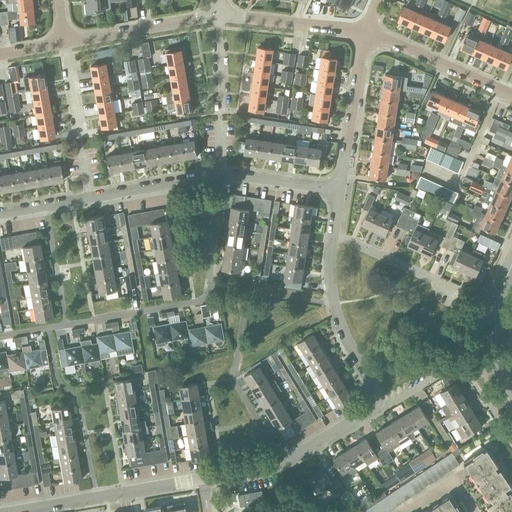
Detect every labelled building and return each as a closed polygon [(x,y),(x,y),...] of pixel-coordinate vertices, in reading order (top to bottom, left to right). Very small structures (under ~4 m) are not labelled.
[(12,3),(13,11),(18,10),(32,9),(31,0),(5,0),(6,3),(12,3)] [(87,0),(88,4),(85,4),(86,15),(97,14),(96,11),(111,9),(110,2),(109,0),(87,0)] [(327,0),(349,9),(349,8),(352,0),(327,0)] [(416,0),(415,5),(419,6),(422,8),(423,8),(426,1),(422,0),(416,0)] [(440,8),(448,11),(451,4),(444,0),(440,8)] [(416,12),(410,26),(421,31),(427,17),(420,14),(422,8),(419,6),(416,12)] [(410,26),(416,12),(405,7),(398,21),(410,26)] [(448,11),(440,8),(437,15),(445,18),(448,11)] [(461,22),(467,11),(460,8),(455,19),(461,22)] [(7,11),(8,20),(19,19),(19,24),(34,22),(32,9),(18,10),(13,11),(7,11)] [(469,12),(464,23),(471,26),(476,15),(469,12)] [(433,36),(439,22),(427,17),(421,31),(433,36)] [(483,18),(480,25),(487,28),(491,21),(483,18)] [(439,22),(433,36),(444,41),(450,27),(439,22)] [(484,35),(487,28),(480,25),(476,32),(484,35)] [(511,30),(506,28),(502,35),(510,38),(511,34),(511,30)] [(9,31),(10,40),(21,39),(20,30),(9,31)] [(472,53),(478,39),(467,34),(460,48),(472,53)] [(499,42),(507,45),(510,38),(502,35),(499,42)] [(483,58),(489,44),(478,39),(472,53),(483,58)] [(495,63),(501,49),(489,44),(483,58),(495,63)] [(184,46),(165,50),(166,53),(168,65),(183,62),(183,58),(186,57),(184,47),(184,46)] [(256,60),(271,62),(273,49),(258,47),(256,60)] [(511,54),(501,49),(495,63),(506,68),(511,55),(511,54)] [(319,69),(335,72),(337,59),(321,57),(319,69)] [(269,74),(271,62),(256,60),(254,72),(269,74)] [(183,62),(168,65),(170,77),(186,75),(183,62)] [(93,79),(108,76),(106,63),(91,66),(93,79)] [(333,84),(335,72),(319,69),(318,82),(333,84)] [(268,87),(269,74),(254,72),(252,84),(268,87)] [(385,74),(383,87),(399,90),(410,91),(411,86),(406,85),(407,77),(385,74)] [(28,77),(22,78),(25,91),(31,90),(46,87),(43,75),(28,77)] [(186,75),(170,77),(173,90),(188,87),(186,75)] [(95,91),(110,88),(108,76),(93,79),(95,91)] [(153,80),(142,82),(143,88),(154,86),(153,80)] [(331,96),(333,84),(318,82),(316,94),(331,96)] [(128,85),(129,91),(140,89),(139,83),(128,85)] [(266,99),(268,87),(252,84),(250,97),(266,99)] [(46,87),(31,90),(33,102),(48,99),(46,87)] [(173,90),(162,91),(163,97),(166,97),(167,103),(171,102),(175,102),(190,99),(188,87),(173,90)] [(397,103),(399,90),(383,87),(381,101),(397,103)] [(97,103),(113,100),(110,88),(95,91),(97,103)] [(439,109),(445,96),(433,91),(427,104),(439,109)] [(7,94),(9,107),(19,105),(17,92),(12,93),(7,94)] [(329,108),(331,96),(316,94),(314,106),(329,108)] [(451,115),(457,101),(445,96),(439,109),(451,115)] [(264,112),(266,99),(250,97),(249,109),(264,112)] [(33,102),(26,103),(29,116),(35,114),(50,112),(48,99),(33,102)] [(113,100),(97,103),(100,115),(115,113),(122,111),(120,99),(113,100)] [(156,99),(145,101),(146,107),(157,105),(156,99)] [(171,102),(167,103),(169,109),(173,109),(176,108),(177,114),(192,112),(190,99),(175,102),(171,102)] [(287,108),(288,102),(277,101),(275,113),(290,115),(291,109),(287,108)] [(395,116),(397,103),(381,101),(379,114),(395,116)] [(457,101),(451,115),(448,120),(458,125),(461,126),(469,107),(457,101)] [(327,121),(329,108),(314,106),(312,119),(327,121)] [(456,130),(461,133),(464,127),(477,133),(481,124),(476,122),(481,112),(469,107),(461,126),(458,125),(456,130)] [(50,112),(35,114),(37,127),(52,124),(50,112)] [(115,113),(100,115),(102,128),(117,125),(115,113)] [(393,129),(395,116),(379,114),(377,127),(393,129)] [(489,131),(495,133),(511,140),(511,132),(508,130),(510,125),(501,122),(494,119),(489,131)] [(178,122),(179,127),(180,135),(183,134),(182,126),(192,124),(191,120),(178,122)] [(12,131),(24,129),(23,123),(11,125),(12,131)] [(428,124),(426,123),(422,132),(429,135),(433,127),(428,124)] [(52,124),(37,127),(39,139),(54,136),(52,124)] [(311,134),(311,131),(312,126),(299,125),(299,129),(298,133),(311,134)] [(391,142),(393,129),(377,127),(375,139),(391,142)] [(24,129),(12,131),(15,144),(26,142),(24,129)] [(10,132),(0,133),(0,141),(1,150),(13,148),(12,144),(10,132)] [(511,146),(511,140),(495,133),(492,141),(502,146),(503,143),(510,146),(510,145),(511,146)] [(424,142),(429,145),(433,138),(433,137),(427,135),(424,142)] [(256,156),(259,140),(246,138),(245,142),(239,141),(238,151),(244,152),(244,154),(256,156)] [(389,155),(391,142),(375,139),(373,152),(389,155)] [(182,143),(185,159),(197,156),(194,140),(182,143)] [(269,158),(271,142),(259,140),(256,156),(269,158)] [(462,146),(451,141),(451,140),(448,147),(460,152),(462,146)] [(281,160),(284,144),(271,142),(269,158),(281,160)] [(172,161),(185,159),(182,143),(169,145),(172,161)] [(294,161),(296,146),(284,144),(281,160),(294,161)] [(309,147),(306,163),(319,165),(321,150),(324,150),(324,145),(317,144),(316,149),(309,147)] [(160,163),(172,161),(169,145),(157,147),(160,163)] [(306,163),(309,147),(296,146),(294,161),(306,163)] [(147,165),(160,163),(157,147),(144,150),(147,165)] [(432,161),(436,150),(431,147),(426,159),(432,161)] [(457,157),(460,152),(448,147),(446,152),(457,157)] [(135,168),(147,165),(144,150),(132,152),(135,168)] [(437,163),(442,152),(436,150),(432,161),(437,163)] [(122,170),(135,168),(132,152),(120,154),(122,170)] [(387,167),(389,155),(373,152),(371,165),(387,167)] [(442,166),(447,154),(442,152),(437,163),(442,166)] [(481,158),(490,161),(492,156),(483,153),(481,158)] [(110,172),(122,170),(120,154),(107,156),(110,172)] [(448,168),(453,157),(447,154),(442,166),(448,168)] [(496,156),(494,161),(501,165),(502,165),(504,160),(496,156)] [(453,171),(458,159),(453,157),(448,168),(453,171)] [(458,159),(453,171),(459,173),(464,162),(458,159)] [(47,167),(50,183),(62,181),(61,173),(66,172),(65,164),(60,165),(59,160),(54,162),(55,166),(47,167)] [(496,177),(502,179),(511,183),(511,169),(507,167),(502,165),(501,165),(494,161),(492,166),(499,169),(496,177)] [(385,180),(387,167),(371,165),(369,178),(385,180)] [(34,169),(37,185),(50,183),(47,167),(34,169)] [(25,187),(37,185),(34,169),(22,172),(25,187)] [(13,190),(25,187),(22,172),(10,174),(13,190)] [(0,191),(0,192),(13,190),(10,174),(0,175),(0,191)] [(421,190),(426,179),(421,176),(415,188),(421,190)] [(426,193),(431,181),(426,179),(421,190),(426,193)] [(485,180),(483,185),(496,191),(497,191),(511,197),(511,194),(511,183),(502,179),(499,186),(485,180)] [(505,209),(511,197),(497,191),(496,191),(483,185),(473,180),(469,189),(481,194),(483,191),(494,196),(491,203),(505,209)] [(431,195),(437,184),(431,181),(426,193),(431,195)] [(437,197),(442,186),(437,184),(431,195),(437,197)] [(442,200),(447,188),(442,186),(437,197),(442,200)] [(410,194),(409,197),(411,198),(414,199),(415,198),(418,191),(413,188),(410,194)] [(448,202),(453,191),(447,188),(442,200),(448,202)] [(453,191),(448,202),(453,205),(458,193),(453,191)] [(369,194),(363,209),(368,211),(370,208),(375,197),(369,194)] [(246,209),(247,197),(241,196),(239,208),(246,209)] [(257,211),(259,198),(253,197),(251,210),(257,211)] [(265,199),(263,212),(269,213),(271,200),(265,199)] [(486,214),(500,221),(505,209),(491,203),(486,214)] [(293,217),(311,220),(313,207),(295,204),(293,217)] [(475,205),(473,209),(480,212),(482,213),(483,208),(475,205)] [(249,210),(246,209),(239,208),(233,207),(231,207),(229,220),(247,222),(249,210)] [(157,210),(160,222),(166,221),(164,208),(157,210)] [(362,225),(374,230),(381,214),(370,208),(368,211),(362,225)] [(495,233),(500,221),(486,214),(482,213),(480,212),(473,209),(470,215),(478,218),(483,221),(481,227),(495,233)] [(151,211),(153,223),(160,222),(157,210),(151,211)] [(396,226),(401,228),(407,215),(409,212),(403,210),(402,213),(396,226)] [(413,233),(411,236),(409,236),(407,237),(405,241),(406,244),(407,245),(407,246),(419,251),(427,234),(429,230),(429,229),(418,224),(419,221),(413,218),(414,214),(409,211),(409,212),(407,215),(401,228),(413,233)] [(142,225),(148,224),(145,212),(139,213),(142,225)] [(137,226),(142,225),(139,213),(134,214),(137,226)] [(130,228),(137,226),(134,214),(128,215),(130,228)] [(385,235),(392,219),(381,214),(374,230),(378,232),(378,233),(384,236),(384,235),(385,235)] [(446,220),(452,222),(452,221),(457,224),(460,218),(449,214),(446,220)] [(88,231),(106,228),(104,216),(86,219),(88,231)] [(309,232),(311,220),(293,217),(291,229),(309,232)] [(245,235),(247,222),(229,220),(228,232),(245,235)] [(153,223),(150,224),(153,238),(170,234),(168,221),(166,221),(160,222),(153,223)] [(447,249),(453,236),(458,224),(457,224),(452,221),(452,222),(445,237),(440,235),(429,230),(427,234),(419,251),(430,256),(431,254),(434,256),(436,255),(438,250),(437,248),(434,247),(435,244),(447,249)] [(90,244),(108,241),(113,240),(112,234),(107,235),(106,228),(88,231),(90,244)] [(307,244),(309,232),(291,229),(290,241),(307,244)] [(31,245),(37,244),(35,232),(29,233),(31,245)] [(243,247),(245,235),(228,232),(226,244),(243,247)] [(25,246),(31,245),(29,233),(22,234),(25,246)] [(152,250),(155,249),(173,246),(170,234),(153,238),(150,238),(152,250)] [(492,239),(480,234),(478,240),(489,245),(492,239)] [(13,249),(20,247),(17,235),(11,236),(13,249)] [(8,250),(13,249),(11,236),(5,237),(8,250)] [(453,236),(447,249),(454,252),(449,264),(464,271),(471,254),(461,250),(455,247),(459,239),(453,236)] [(93,256),(110,253),(108,241),(90,244),(93,256)] [(305,256),(307,244),(290,241),(288,253),(305,256)] [(24,259),(42,256),(39,244),(37,244),(31,245),(25,246),(22,247),(24,259)] [(241,260),(243,247),(226,244),(224,257),(241,260)] [(155,249),(157,261),(175,258),(173,246),(155,249)] [(481,268),(479,268),(485,255),(473,250),(471,254),(464,271),(475,276),(476,275),(478,276),(480,275),(482,270),(481,268)] [(95,268),(112,265),(110,253),(93,256),(95,268)] [(303,269),(305,256),(288,253),(286,266),(303,269)] [(26,271),(44,268),(42,256),(24,259),(26,271)] [(240,272),(241,260),(224,257),(222,269),(240,272)] [(159,272),(177,269),(175,258),(157,261),(159,272)] [(112,265),(95,268),(97,280),(115,277),(112,265)] [(302,281),(303,269),(286,266),(284,279),(302,281)] [(29,284),(46,281),(44,268),(26,271),(27,273),(23,273),(24,279),(28,278),(29,284)] [(162,286),(179,282),(177,269),(159,272),(162,286)] [(137,287),(135,273),(130,274),(124,275),(126,282),(127,289),(137,287)] [(117,290),(116,283),(126,282),(124,275),(115,277),(97,280),(99,293),(117,290)] [(31,296),(48,292),(46,281),(29,284),(31,296)] [(179,282),(162,286),(164,298),(181,295),(179,282)] [(33,309),(50,305),(48,292),(31,296),(33,309)] [(0,308),(1,311),(8,310),(6,296),(1,297),(2,303),(0,303),(0,308)] [(201,306),(202,313),(203,318),(211,316),(209,304),(201,306)] [(50,305),(33,309),(35,321),(53,318),(50,305)] [(8,310),(1,311),(3,325),(11,324),(8,310)] [(180,321),(170,323),(173,340),(189,338),(187,329),(188,329),(186,320),(180,321)] [(170,323),(153,326),(156,343),(157,343),(157,347),(166,345),(165,342),(173,340),(170,323)] [(221,323),(204,326),(207,343),(215,342),(216,344),(217,346),(220,346),(222,344),(223,342),(223,341),(224,340),(221,323)] [(188,329),(187,329),(189,338),(191,346),(207,343),(204,326),(188,329)] [(130,330),(112,334),(115,351),(116,357),(134,354),(131,338),(136,337),(134,330),(130,331),(130,330)] [(96,336),(100,359),(109,358),(108,352),(115,351),(112,334),(96,336)] [(304,354),(320,345),(313,334),(297,343),(304,354)] [(80,341),(81,345),(84,363),(90,361),(91,365),(93,367),(96,367),(99,365),(100,363),(99,360),(100,359),(96,336),(96,337),(97,343),(89,344),(88,340),(80,341)] [(22,347),(23,352),(26,369),(43,366),(43,365),(49,364),(46,348),(40,349),(31,350),(30,345),(22,347)] [(81,345),(58,349),(61,367),(84,363),(81,345)] [(311,364),(326,355),(320,345),(304,354),(311,364)] [(9,372),(6,355),(6,351),(0,351),(0,369),(8,368),(9,372)] [(287,365),(291,362),(284,351),(280,354),(287,365)] [(9,372),(26,369),(23,352),(6,355),(9,372)] [(277,355),(273,358),(280,370),(284,367),(277,355)] [(317,375),(332,365),(326,355),(311,364),(317,375)] [(252,371),(244,376),(251,387),(266,378),(266,377),(269,376),(260,361),(250,367),(252,371)] [(293,375),(297,372),(291,362),(287,365),(293,375)] [(128,373),(141,371),(139,364),(127,366),(128,373)] [(324,386),(339,376),(332,365),(317,375),(324,386)] [(284,367),(280,370),(286,380),(290,377),(284,367)] [(150,389),(155,388),(154,383),(158,382),(156,370),(147,371),(150,389)] [(300,386),(304,383),(297,372),(293,375),(300,386)] [(330,397),(346,387),(339,376),(324,386),(330,397)] [(117,394),(135,392),(134,384),(139,383),(139,377),(115,381),(117,394)] [(290,377),(286,380),(292,390),(297,387),(290,377)] [(266,378),(251,387),(257,397),(272,388),(277,385),(275,380),(270,383),(266,378)] [(182,400),(199,397),(197,383),(179,386),(182,400)] [(306,396),(310,394),(304,383),(300,386),(306,396)] [(447,404),(462,394),(455,383),(440,392),(447,404)] [(272,388),(257,397),(264,408),(279,398),(276,394),(281,391),(277,385),(272,388)] [(297,387),(292,390),(299,401),(303,398),(297,387)] [(346,387),(330,397),(337,407),(352,398),(346,387)] [(21,411),(26,410),(25,404),(29,403),(27,388),(10,391),(12,399),(19,398),(21,411)] [(118,399),(116,400),(117,407),(143,403),(142,397),(136,398),(135,392),(117,394),(118,399)] [(313,407),(317,405),(310,394),(306,396),(313,407)] [(454,415),(469,406),(462,394),(447,404),(454,415)] [(184,412),(202,409),(199,397),(182,400),(184,412)] [(279,398),(264,408),(270,419),(286,409),(289,407),(286,402),(283,404),(279,398)] [(303,398),(299,401),(306,412),(310,409),(303,398)] [(433,412),(435,411),(428,400),(422,403),(429,415),(433,412)] [(143,403),(117,407),(119,415),(121,414),(122,419),(139,416),(138,411),(144,410),(143,403)] [(317,405),(313,407),(319,418),(324,415),(317,405)] [(409,412),(418,427),(429,421),(419,405),(409,412)] [(53,421),(70,418),(68,406),(51,409),(53,421)] [(475,416),(469,406),(454,415),(449,418),(451,422),(457,419),(460,425),(475,416)] [(186,424),(204,421),(202,409),(184,412),(186,424)] [(286,409),(270,419),(277,430),(279,429),(284,426),(289,422),(292,420),(286,409)] [(306,412),(304,413),(311,423),(316,420),(310,409),(306,412)] [(412,431),(418,427),(409,412),(398,419),(407,434),(411,439),(411,441),(416,438),(412,431)] [(440,423),(433,412),(429,415),(436,426),(440,423)] [(0,427),(8,426),(6,413),(0,414),(0,427)] [(304,413),(299,416),(306,426),(311,423),(304,413)] [(139,416),(122,419),(124,431),(141,428),(147,427),(146,421),(140,422),(139,416)] [(299,416),(293,419),(300,430),(306,426),(299,416)] [(455,428),(462,438),(482,426),(475,416),(460,425),(455,428)] [(55,433),(72,430),(70,418),(53,421),(55,433)] [(292,420),(289,422),(295,433),(300,430),(293,419),(292,420)] [(398,419),(387,425),(400,446),(411,439),(407,434),(398,419)] [(188,436),(206,433),(204,421),(186,424),(188,436)] [(289,422),(284,426),(290,436),(295,433),(289,422)] [(442,436),(446,433),(440,423),(436,426),(442,436)] [(386,449),(381,452),(388,463),(393,460),(389,453),(400,446),(387,425),(376,432),(386,449)] [(8,426),(0,427),(0,439),(10,437),(9,432),(12,431),(11,426),(8,426)] [(284,426),(279,429),(285,439),(290,436),(284,426)] [(141,428),(124,431),(126,443),(143,440),(142,434),(149,433),(148,427),(147,427),(141,428)] [(57,446),(75,443),(72,430),(55,433),(57,446)] [(190,449),(208,446),(206,433),(188,436),(190,449)] [(446,433),(442,436),(449,447),(453,444),(446,433)] [(0,451),(12,450),(10,437),(0,439),(0,451)] [(366,438),(355,445),(364,460),(368,466),(379,459),(383,466),(388,463),(381,452),(377,455),(366,438)] [(127,448),(124,449),(126,455),(128,455),(128,456),(129,455),(135,454),(142,453),(146,452),(143,440),(126,443),(127,448)] [(59,458),(77,455),(75,443),(57,446),(59,458)] [(345,451),(354,467),(364,460),(355,445),(345,451)] [(208,446),(190,449),(192,461),(210,458),(208,446)] [(434,453),(433,454),(436,458),(437,457),(447,451),(444,446),(434,453)] [(462,452),(458,447),(452,452),(455,457),(462,452)] [(511,487),(486,447),(464,462),(477,482),(490,502),(487,504),(492,511),(511,511),(511,493),(509,490),(511,487)] [(0,464),(15,462),(12,450),(0,451),(0,464)] [(156,464),(162,462),(160,450),(154,451),(156,464)] [(431,450),(410,463),(413,467),(415,472),(427,464),(436,458),(433,454),(431,450)] [(354,467),(345,451),(333,458),(346,479),(357,472),(354,467)] [(144,466),(150,465),(148,452),(146,452),(142,453),(144,466)] [(407,482),(415,494),(426,487),(425,486),(429,483),(430,484),(445,474),(445,473),(449,471),(459,464),(452,452),(407,482)] [(137,467),(144,466),(142,453),(135,454),(137,467)] [(132,468),(137,467),(135,454),(129,455),(132,468)] [(61,470),(79,467),(77,455),(59,458),(61,470)] [(0,477),(1,478),(6,477),(12,476),(17,475),(15,462),(0,464),(0,477)] [(410,463),(395,473),(400,481),(415,472),(413,467),(410,463)] [(79,467),(61,470),(63,483),(81,480),(79,467)] [(31,472),(33,485),(39,484),(37,471),(32,472),(31,472)] [(324,471),(309,480),(314,488),(313,489),(322,503),(324,502),(320,496),(325,492),(324,490),(329,488),(334,496),(345,489),(337,476),(330,481),(324,471)] [(27,486),(33,485),(31,472),(24,473),(27,486)] [(46,472),(41,473),(43,487),(50,485),(48,472),(46,473),(46,472)] [(18,475),(20,487),(27,486),(24,473),(18,475)] [(12,476),(6,477),(8,489),(14,488),(12,476)] [(405,500),(415,494),(407,482),(387,495),(386,495),(376,502),(365,510),(363,511),(387,511),(401,503),(405,500)] [(261,491),(238,495),(241,506),(264,502),(261,491)] [(376,502),(386,495),(384,491),(374,498),(376,502)] [(426,511),(462,511),(451,496),(431,509),(426,511)] [(365,510),(376,502),(374,498),(362,505),(365,510)] [(187,511),(186,505),(186,502),(185,502),(185,503),(169,505),(168,505),(170,511),(164,511),(162,511),(161,507),(162,507),(162,506),(148,508),(146,509),(146,510),(147,509),(147,511),(134,511),(126,511),(187,511)]
